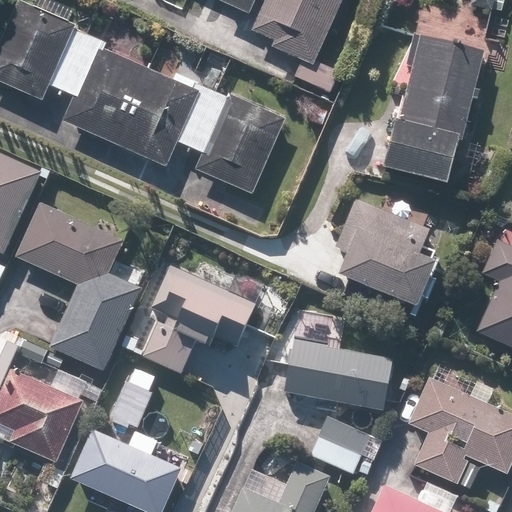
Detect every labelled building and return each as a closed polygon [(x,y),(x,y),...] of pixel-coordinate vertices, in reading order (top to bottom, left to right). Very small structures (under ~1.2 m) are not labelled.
[(198,99),(102,56),(106,46),(66,28),(74,12),(47,0),(35,0),(30,12),(16,6),(0,42),(0,87),(39,105),(46,90),(72,102),(62,125),(163,170),(174,147),(200,159),(194,173),(252,199),(285,126),(202,89),(198,99)] [(255,0),(209,0),(208,4),(247,21),(255,0)] [(268,51),(311,70),(342,0),(266,0),(251,35),(271,44),(268,51)] [(480,60),(411,43),(380,177),(449,193),(480,60)] [(0,258),(1,259),(39,178),(0,159),(0,258)] [(321,280),(413,316),(433,267),(415,260),(427,231),(352,201),(321,280)] [(37,205),(13,262),(74,288),(46,350),(104,375),(116,347),(141,290),(111,276),(125,244),(37,205)] [(511,246),(510,252),(493,244),(478,279),(494,286),(472,336),(511,353),(511,246)] [(241,340),(256,306),(157,263),(119,348),(182,376),(194,350),(206,355),(218,329),(241,340)] [(84,403),(9,371),(14,357),(41,368),(47,354),(0,333),(0,428),(11,433),(5,447),(56,469),(84,403)] [(291,345),(281,399),(381,417),(391,363),(291,345)] [(503,482),(511,461),(511,418),(485,407),(491,394),(430,367),(389,461),(466,495),(477,470),(503,482)] [(148,396),(155,379),(134,370),(126,387),(121,384),(105,420),(136,434),(152,399),(148,396)] [(324,418),(306,460),(352,480),(370,438),(324,418)] [(182,458),(129,435),(123,449),(88,433),(65,484),(129,511),(131,511),(144,483),(168,493),(171,486),(184,492),(194,468),(180,463),(182,458)] [(283,491),(247,475),(230,511),(312,511),(327,479),(294,465),(283,491)] [(450,511),(456,500),(421,484),(412,503),(383,489),(371,511),(450,511)]
